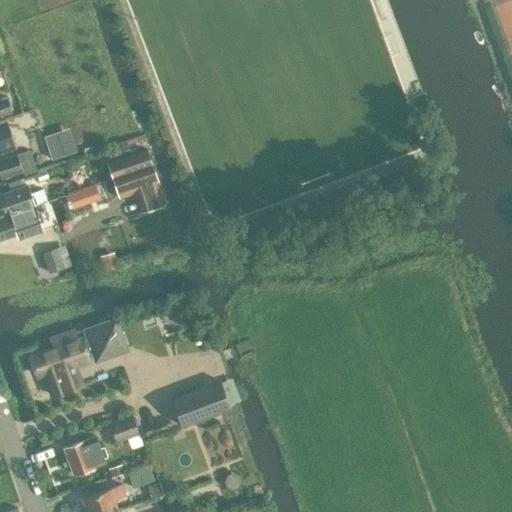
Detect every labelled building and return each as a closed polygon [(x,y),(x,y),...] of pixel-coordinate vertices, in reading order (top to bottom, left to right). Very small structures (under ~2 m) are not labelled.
[(0,113),(11,110),(6,96),(0,97),(0,113)] [(0,150),(15,146),(5,118),(0,120),(0,150)] [(68,154),(60,130),(44,135),(52,159),(68,154)] [(24,174),(37,169),(29,148),(0,158),(0,172),(2,177),(23,170),(24,174)] [(106,163),(112,178),(152,164),(146,148),(106,163)] [(166,202),(152,164),(112,178),(118,197),(134,191),(141,211),(166,202)] [(4,193),(0,193),(0,216),(33,205),(47,200),(43,189),(30,193),(27,184),(4,193)] [(33,205),(0,216),(0,238),(16,233),(17,238),(25,235),(42,230),(34,205),(33,205)] [(57,247),(42,252),(49,272),(64,266),(57,247)] [(37,374),(44,372),(52,395),(83,384),(76,366),(91,360),(88,352),(94,350),(97,358),(125,347),(115,319),(87,329),(89,337),(83,340),(82,337),(79,338),(75,327),(49,337),(53,348),(30,355),(37,374)] [(220,381),(171,398),(181,425),(230,406),(220,381)] [(116,440),(139,432),(132,413),(109,421),(116,440)] [(73,473),(106,461),(96,435),(84,439),(64,447),(73,473)] [(107,469),(110,478),(124,473),(121,464),(107,469)] [(127,472),(132,488),(155,479),(149,464),(127,472)] [(83,497),(88,511),(114,511),(118,510),(114,498),(125,494),(121,483),(83,497)]
